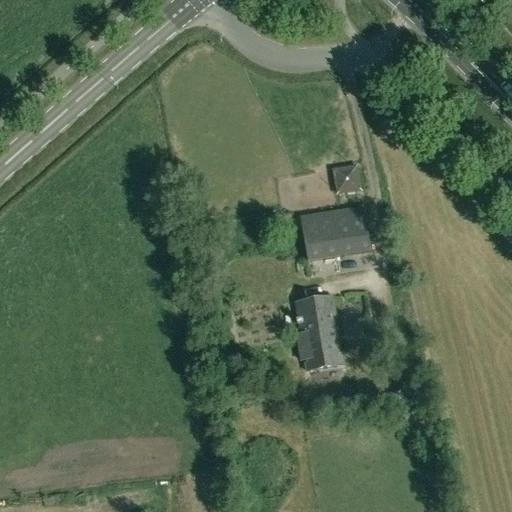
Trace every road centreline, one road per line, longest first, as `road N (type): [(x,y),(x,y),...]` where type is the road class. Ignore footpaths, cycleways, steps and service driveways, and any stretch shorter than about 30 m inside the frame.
road 1 (unclassified): [(511,201),(367,55),(262,56),(206,0)]
road 2 (unknown): [(347,57),(369,258),(344,347)]
road 3 (secondary): [(0,167),(191,0)]
road 4 (secondary): [(511,110),(415,7)]
